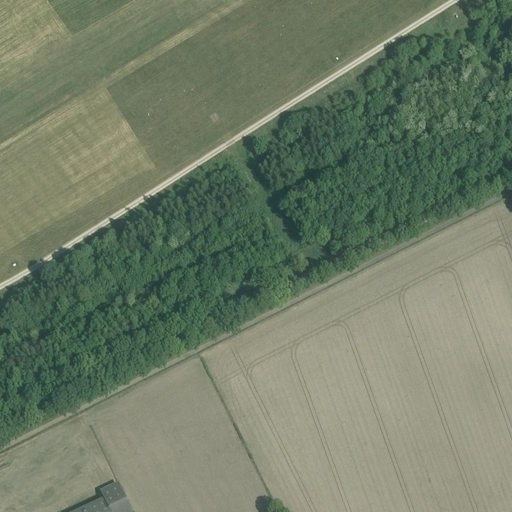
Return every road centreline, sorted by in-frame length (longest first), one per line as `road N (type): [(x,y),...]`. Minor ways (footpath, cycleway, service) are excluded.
road 1 (track): [(457,0),(0,287)]
road 2 (track): [(241,137),(313,274)]
